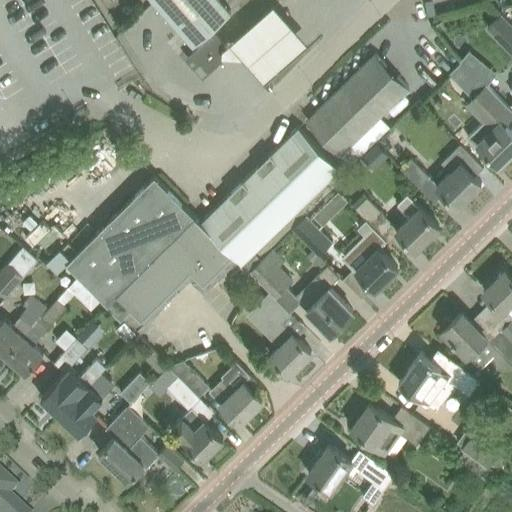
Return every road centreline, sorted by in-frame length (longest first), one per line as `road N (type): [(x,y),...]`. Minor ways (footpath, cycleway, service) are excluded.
road 1 (tertiary): [(234,475),(511,203)]
road 2 (unclassified): [(101,75),(115,99),(178,135),(232,148),(385,0)]
road 3 (residential): [(90,511),(0,427)]
